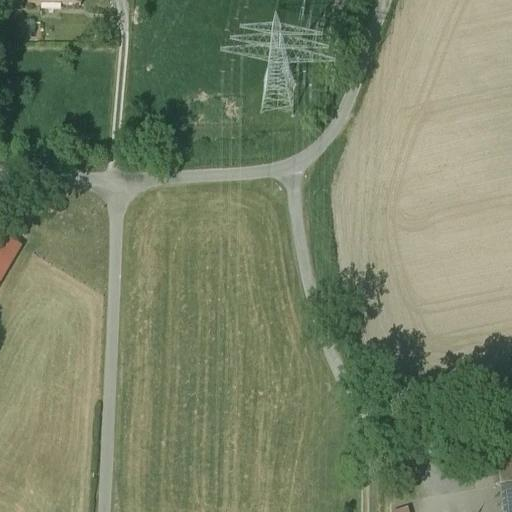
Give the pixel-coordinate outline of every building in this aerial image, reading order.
[(79,0),(28,0),(28,8),(80,8),(79,0)] [(0,284),(20,251),(0,238),(0,284)] [(511,454),(498,456),(501,485),(511,484),(511,454)] [(511,511),(511,489),(503,490),(505,511),(511,511)] [(408,511),(406,499),(390,501),(391,511),(408,511)]
